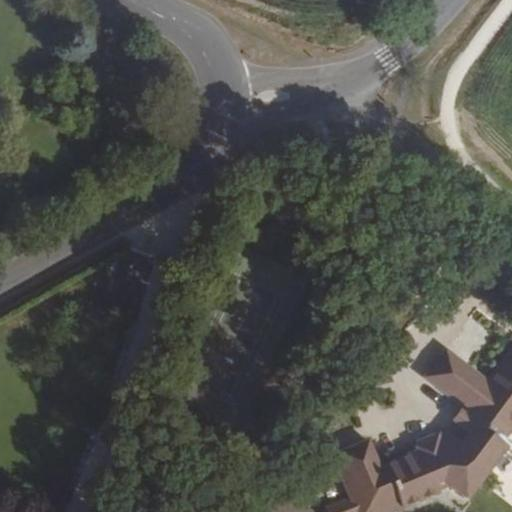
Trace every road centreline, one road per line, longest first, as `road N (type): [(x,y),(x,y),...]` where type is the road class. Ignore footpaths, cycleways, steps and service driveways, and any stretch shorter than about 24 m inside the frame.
road 1 (unknown): [(303,92),(346,182),(447,284),(443,320),(411,373)]
road 2 (tertiary): [(0,279),(189,168),(220,109)]
road 3 (unclassified): [(220,109),(358,76),(385,62),(452,0)]
road 4 (track): [(358,76),(511,203)]
road 5 (track): [(451,154),(449,93),(510,0)]
road 6 (tertiary): [(220,109),(214,55),(184,23),(137,0)]
